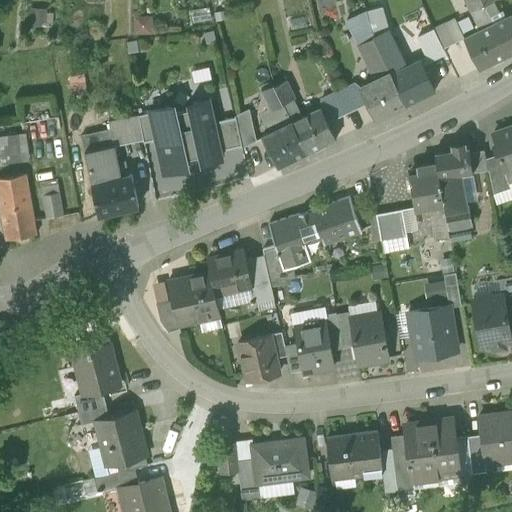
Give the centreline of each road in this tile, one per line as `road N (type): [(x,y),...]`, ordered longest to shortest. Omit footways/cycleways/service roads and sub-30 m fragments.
road 1 (unclassified): [(99,268),(186,380),(233,401),(292,407),(511,377)]
road 2 (residential): [(99,268),(437,121),(511,80)]
